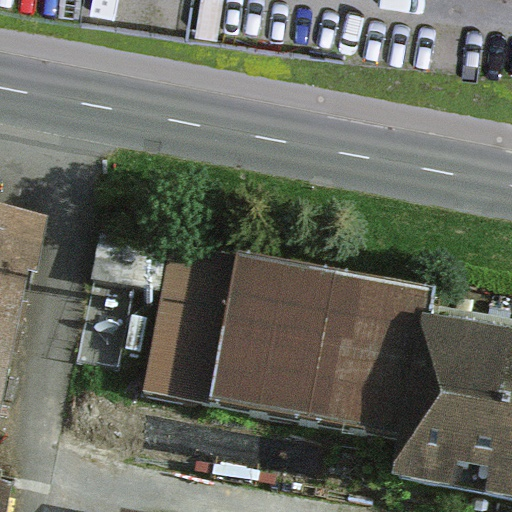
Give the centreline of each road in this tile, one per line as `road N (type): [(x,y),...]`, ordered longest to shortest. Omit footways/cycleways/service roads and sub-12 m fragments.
road 1 (secondary): [(511,187),(0,90)]
road 2 (track): [(91,108),(39,400),(42,484),(58,511)]
